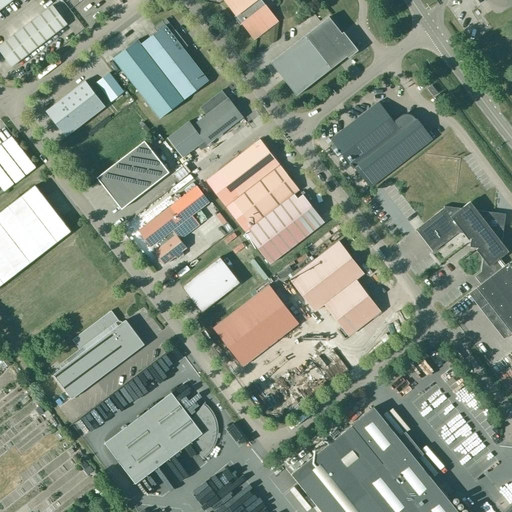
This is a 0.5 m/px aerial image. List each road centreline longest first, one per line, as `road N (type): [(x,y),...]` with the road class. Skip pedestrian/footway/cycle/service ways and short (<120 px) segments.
road 1 (unclassified): [(435,319),(270,446),(8,106)]
road 2 (unclassified): [(435,319),(291,134)]
road 3 (unclassified): [(511,202),(459,129),(420,101),(387,61)]
road 4 (unclassified): [(8,106),(142,0)]
road 5 (unclassified): [(291,134),(189,0)]
road 6 (primary): [(511,139),(431,29)]
road 7 (unclassified): [(511,419),(435,319)]
road 8 (unclassified): [(291,134),(387,61)]
